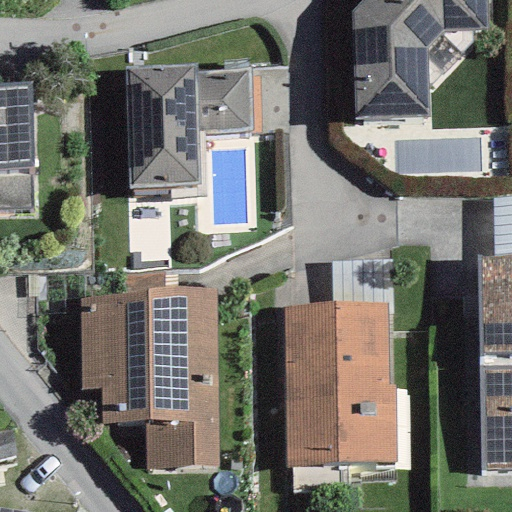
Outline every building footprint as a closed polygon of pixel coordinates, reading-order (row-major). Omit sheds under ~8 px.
[(359,0),(350,9),(350,119),(428,110),(427,51),(444,34),(486,29),(483,0),(359,0)] [(194,65),(124,67),(129,188),(197,186),(195,133),(251,131),(249,70),(195,72),(194,65)] [(0,170),(33,169),(29,82),(0,83),(0,170)] [(511,196),(491,198),(492,255),(511,252),(511,196)] [(511,252),(492,255),(476,257),(479,356),(511,354),(511,252)] [(390,261),(331,263),(332,307),(387,305),(391,305),(390,261)] [(212,292),(77,298),(81,390),(101,389),(102,423),(145,421),(147,470),(219,468),(212,292)] [(332,307),(283,308),(288,466),(396,463),(394,386),(389,386),(387,305),(332,307)] [(511,366),(478,367),(480,471),(511,470),(511,366)]
